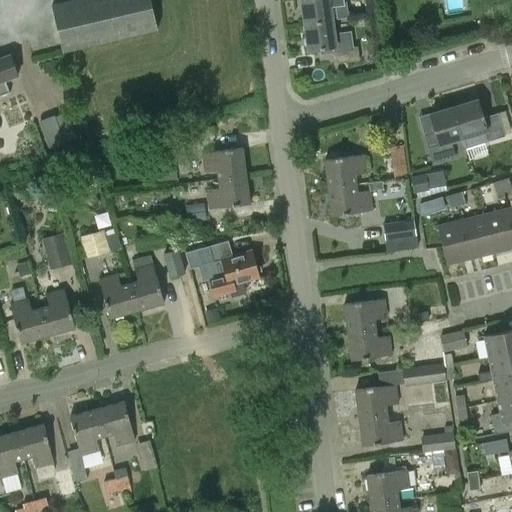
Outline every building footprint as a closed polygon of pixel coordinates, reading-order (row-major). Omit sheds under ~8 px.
[(63,52),(158,31),(150,0),(69,0),(52,4),(63,52)] [(343,0),(301,0),(305,24),(345,18),(346,18),(343,0)] [(357,47),(350,48),(345,18),(305,24),(308,52),(321,50),(321,54),(336,52),(337,64),(359,61),(357,47)] [(0,96),(9,93),(4,81),(17,76),(9,55),(0,58),(0,96)] [(511,133),(504,111),(483,118),(477,100),(453,107),(462,139),(465,149),(505,137),(504,135),(511,133)] [(432,163),(455,157),(450,142),(462,139),(453,107),(418,118),(432,163)] [(55,115),(63,139),(73,136),(66,112),(55,115)] [(64,143),(54,116),(39,121),(49,149),(64,143)] [(381,159),(382,174),(393,172),(393,179),(406,178),(402,146),(389,147),(391,158),(381,159)] [(218,179),(246,176),(243,148),(203,153),(205,171),(217,170),(218,179)] [(328,187),(355,183),(354,175),(367,173),(364,155),(325,160),(328,187)] [(145,172),(146,184),(160,182),(158,170),(145,172)] [(413,193),(428,191),(425,174),(410,177),(413,193)] [(246,176),(218,179),(219,188),(207,189),(209,208),(249,203),(246,176)] [(511,190),(508,178),(501,180),(504,192),(511,190)] [(492,183),(496,195),(504,192),(501,180),(492,183)] [(355,183),(328,187),(332,215),(371,210),(369,190),(356,192),(355,183)] [(12,201),(23,198),(20,187),(9,190),(12,201)] [(465,204),(461,192),(455,193),(458,206),(465,204)] [(445,196),(449,209),(458,206),(455,193),(445,196)] [(442,196),(420,204),(420,215),(445,207),(442,196)] [(187,222),(205,219),(203,203),(185,206),(187,222)] [(511,248),(511,225),(508,208),(484,214),(494,253),(511,248)] [(494,253),(484,214),(461,220),(471,259),(494,253)] [(384,231),(415,227),(413,216),(405,217),(406,221),(383,224),(384,231)] [(471,259),(461,220),(437,226),(447,265),(471,259)] [(160,228),(135,232),(137,250),(163,246),(160,228)] [(103,230),(79,237),(81,244),(85,259),(122,248),(118,235),(115,236),(105,239),(105,237),(103,230)] [(63,233),(41,239),(45,254),(49,270),(72,264),(67,248),(63,233)] [(198,249),(185,253),(190,269),(198,267),(203,281),(208,279),(211,289),(227,284),(229,294),(231,298),(245,294),(242,281),(258,276),(251,250),(232,256),(220,259),(221,259),(212,262),(208,246),(198,249)] [(178,250),(164,254),(170,278),(184,274),(178,250)] [(19,276),(42,270),(39,258),(16,264),(19,276)] [(129,283),(137,311),(164,303),(153,264),(134,269),(138,281),(129,283)] [(137,311),(129,283),(120,285),(117,274),(99,279),(110,318),(137,311)] [(16,288),(11,289),(14,301),(20,299),(16,288)] [(40,308),(47,335),(74,328),(64,289),(46,294),(49,305),(40,308)] [(47,335),(40,308),(31,310),(28,299),(10,304),(21,343),(47,335)] [(273,299),(262,302),(264,311),(275,308),(273,299)] [(346,332),(376,328),(375,320),(386,319),(383,299),(342,304),(346,332)] [(216,308),(204,311),(208,323),(220,320),(216,308)] [(428,310),(415,312),(417,323),(429,321),(428,310)] [(428,323),(417,325),(418,331),(423,365),(434,364),(443,363),(439,336),(437,322),(434,322),(428,323)] [(376,328),(346,332),(350,360),(391,355),(388,335),(377,337),(376,328)] [(489,358),(511,352),(511,329),(484,336),(489,358)] [(444,352),(467,347),(464,330),(440,336),(444,352)] [(477,374),(479,382),(493,379),(511,375),(511,352),(489,358),(491,371),(477,374)] [(444,367),(453,365),(451,353),(442,355),(444,367)] [(431,365),(401,369),(403,383),(403,386),(433,383),(431,365)] [(453,365),(444,367),(446,380),(455,379),(453,365)] [(401,368),(378,369),(378,384),(402,383),(401,368)] [(498,400),(511,397),(511,375),(493,379),(498,400)] [(188,439),(227,434),(219,377),(179,383),(182,403),(193,401),(196,418),(185,420),(188,439)] [(358,418),(387,414),(386,406),(398,404),(395,384),(354,390),(358,418)] [(457,409),(466,407),(464,395),(455,396),(457,409)] [(490,415),(494,435),(511,430),(511,397),(498,400),(500,413),(490,415)] [(96,409),(104,437),(112,435),(115,446),(134,440),(123,402),(96,409)] [(466,407),(457,409),(459,422),(468,420),(466,407)] [(104,437),(96,409),(69,417),(80,456),(99,450),(96,439),(104,437)] [(387,414),(358,418),(362,446),(402,440),(400,421),(388,423),(387,414)] [(16,432),(24,459),(33,457),(36,468),(53,464),(42,425),(16,432)] [(24,459),(16,432),(0,436),(0,477),(18,473),(15,462),(24,459)] [(420,436),(422,452),(446,450),(444,434),(420,436)] [(149,440),(135,444),(143,472),(157,468),(149,440)] [(494,441),(482,444),(485,456),(497,453),(494,441)] [(425,454),(416,455),(417,465),(426,463),(425,454)] [(454,474),(459,473),(457,461),(445,463),(447,475),(454,474)] [(131,492),(124,467),(112,470),(115,478),(116,478),(120,491),(119,491),(120,495),(131,492)] [(53,472),(60,497),(76,493),(69,468),(53,472)] [(77,485),(88,481),(85,471),(74,474),(77,485)] [(370,503),(398,500),(396,491),(409,489),(406,471),(366,476),(370,503)] [(467,482),(478,480),(477,471),(468,472),(466,472),(467,482)] [(106,494),(119,491),(120,491),(116,478),(115,478),(103,482),(106,494)] [(478,480),(467,482),(467,483),(468,491),(472,490),(478,490),(479,489),(478,480)] [(460,511),(458,493),(450,494),(437,496),(438,511),(460,511)] [(44,511),(49,511),(45,497),(35,500),(38,511),(44,511)] [(22,504),(23,508),(14,510),(14,511),(38,511),(35,500),(22,504)] [(398,500),(370,503),(371,511),(411,511),(411,508),(399,510),(398,500)]
